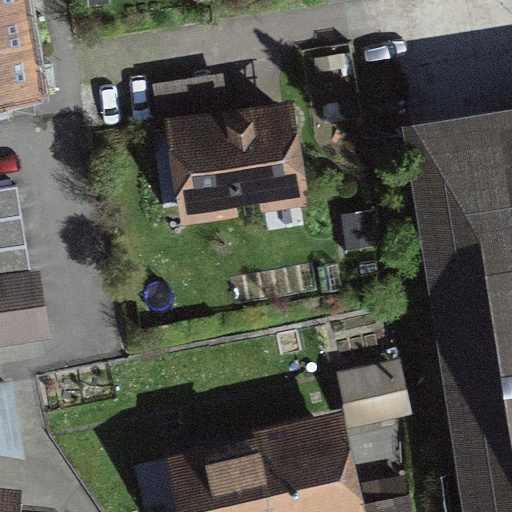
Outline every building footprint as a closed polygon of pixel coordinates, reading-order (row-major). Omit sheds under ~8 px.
[(0,0),(0,9),(18,6),(17,0),(0,0)] [(0,9),(0,93),(32,88),(18,6),(0,9)] [(175,115),(226,107),(222,81),(171,90),(175,115)] [(297,189),(285,111),(151,132),(157,172),(191,167),(197,205),(297,189)] [(511,126),(426,140),(484,504),(511,500),(511,126)] [(0,217),(21,214),(17,184),(0,186),(0,217)] [(21,214),(0,217),(0,247),(26,243),(21,214)] [(26,243),(0,247),(0,277),(31,273),(26,243)] [(0,339),(41,333),(31,273),(0,277),(0,339)] [(345,377),(354,420),(403,410),(394,366),(345,377)] [(19,383),(0,383),(0,435),(22,434),(19,383)] [(194,511),(324,511),(349,506),(332,432),(184,466),(194,511)] [(369,503),(349,506),(349,511),(408,511),(402,477),(365,483),(369,503)]
